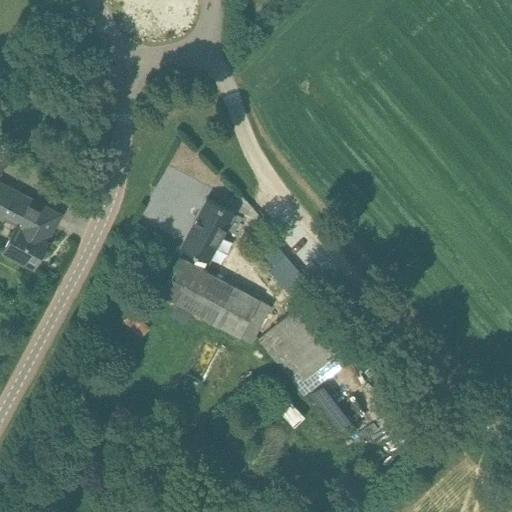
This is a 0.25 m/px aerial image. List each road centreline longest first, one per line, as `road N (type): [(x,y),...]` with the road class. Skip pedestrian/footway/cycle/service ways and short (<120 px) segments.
road 1 (unclassified): [(511,461),(253,157),(212,52)]
road 2 (unclassified): [(0,431),(81,281),(113,195),(121,167),(118,69)]
